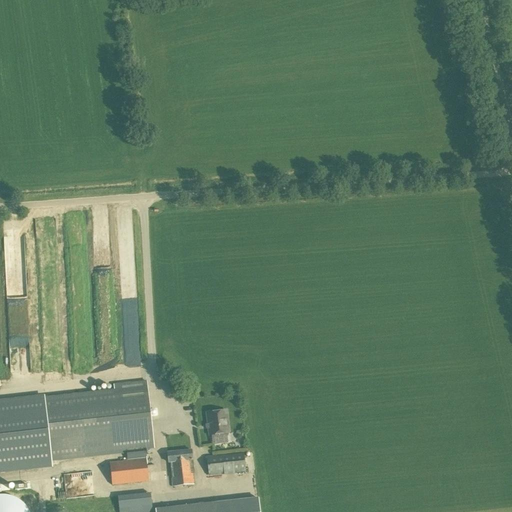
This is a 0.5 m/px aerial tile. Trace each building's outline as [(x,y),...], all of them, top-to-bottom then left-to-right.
[(120,207),(121,225),(134,225),(133,206),(120,207)] [(127,452),(128,461),(109,463),(112,485),(149,481),(145,450),(153,449),(146,382),(114,385),(114,392),(45,400),(45,394),(0,398),(0,471),(52,466),(52,460),(127,452)] [(210,436),(228,433),(226,411),(207,413),(210,436)] [(242,437),(241,429),(228,431),(230,439),(242,437)] [(192,473),(194,473),(191,450),(167,453),(168,463),(170,463),(173,487),(193,485),(192,473)] [(209,476),(245,472),(243,453),(207,457),(209,476)] [(34,502),(34,490),(26,490),(26,502),(34,502)] [(119,511),(152,511),(150,493),(118,496),(119,511)] [(216,511),(214,493),(154,499),(155,511),(216,511)] [(85,498),(85,509),(115,510),(115,498),(85,498)] [(229,511),(229,502),(217,503),(217,511),(229,511)]
